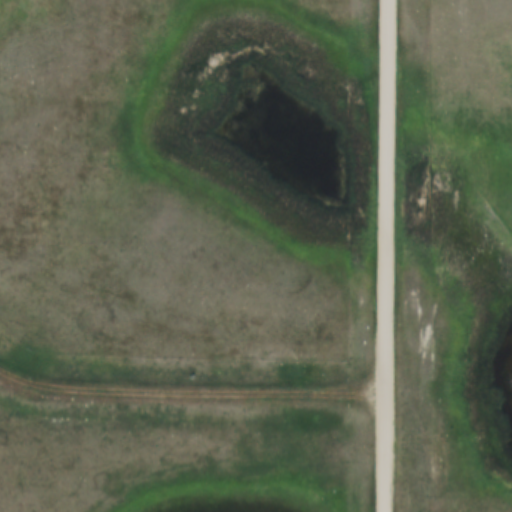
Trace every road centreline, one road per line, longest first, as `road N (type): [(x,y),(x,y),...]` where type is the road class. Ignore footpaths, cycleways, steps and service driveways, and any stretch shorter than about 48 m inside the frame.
road 1 (residential): [(386,511),(389,0)]
road 2 (track): [(387,391),(119,391),(42,386),(0,369)]
